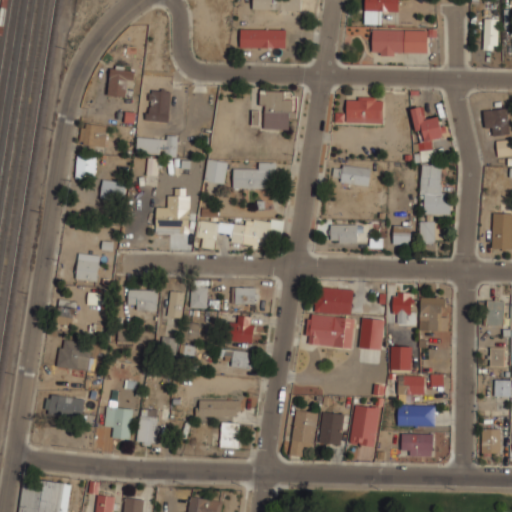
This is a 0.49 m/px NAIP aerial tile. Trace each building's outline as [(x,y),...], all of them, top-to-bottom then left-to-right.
[(252,0),(253,9),(301,10),(300,0),(287,0),(288,0),(276,0),(252,0)] [(364,0),(364,23),(382,24),(382,11),(399,11),(398,0),(364,0)] [(498,19),(484,18),(484,50),(497,50),(498,19)] [(286,30),(240,29),(240,47),(286,48),(286,30)] [(428,54),(428,37),(437,37),(437,30),(372,29),(372,53),(428,54)] [(107,94),(131,96),(133,67),(110,65),(107,94)] [(146,118),(167,121),(171,90),(149,87),(146,118)] [(288,128),(289,117),(296,117),(296,107),(294,107),(294,98),(284,98),(284,90),(260,89),(259,127),(288,128)] [(382,96),(345,96),(345,121),(382,121),(382,96)] [(411,107),(420,150),(434,147),(432,138),(445,135),(440,112),(425,115),(422,104),(411,107)] [(493,127),(492,133),(507,135),(510,109),(485,106),(483,126),(493,127)] [(108,124),(81,122),(78,143),(105,146),(108,124)] [(136,153),(177,154),(177,134),(136,134),(136,153)] [(498,157),(511,154),(511,138),(496,141),(498,157)] [(96,157),(77,154),(74,176),(94,178),(96,157)] [(157,174),(158,158),(147,157),(147,174),(157,174)] [(228,161),(207,157),(203,179),(223,183),(228,161)] [(233,187),(275,187),(275,161),(256,161),(256,169),(233,169),(233,187)] [(371,166),(335,163),(333,180),(369,184),(371,166)] [(441,192),(441,163),(420,163),(419,213),(451,213),(451,192),(441,192)] [(125,181),(102,178),(99,197),(123,200),(125,181)] [(189,187),(167,187),(167,205),(155,205),(155,231),(189,231),(189,187)] [(218,208),(201,208),(201,216),(218,216),(218,208)] [(511,248),(511,211),(492,211),(492,248),(511,248)] [(244,224),(200,219),(197,246),(214,248),(216,230),(231,232),(230,241),(268,245),(271,220),(245,218),(244,224)] [(419,219),(419,242),(435,242),(435,219),(419,219)] [(359,222),(330,222),(330,241),(359,241),(359,222)] [(393,243),(411,243),(411,222),(393,222),(393,243)] [(383,248),(383,238),(370,238),(370,247),(383,248)] [(75,277),(96,280),(99,259),(77,257),(75,277)] [(207,284),(190,284),(190,307),(207,307),(207,284)] [(305,343),(352,347),(355,315),(351,315),(353,288),(313,284),(311,311),(308,311),(305,343)] [(231,302),(250,303),(250,312),(269,312),(269,298),(258,297),(259,286),(232,285),(231,302)] [(128,309),(157,309),(157,288),(128,288),(128,309)] [(167,315),(181,316),(184,290),(170,289),(167,315)] [(412,294),(392,294),(392,322),(412,322),(412,294)] [(419,329),(444,329),(444,295),(419,295),(419,329)] [(75,300),(58,298),(55,323),(72,325),(75,300)] [(504,325),(504,299),(486,299),(486,325),(504,325)] [(229,340),(253,340),(253,314),(229,314),(229,340)] [(360,347),(382,347),(383,317),(361,316),(360,347)] [(199,340),(201,321),(182,319),(180,338),(199,340)] [(159,348),(174,351),(177,338),(162,334),(159,348)] [(91,342),(59,339),(56,365),(88,369),(91,342)] [(412,345),(390,345),(390,369),(412,369),(412,345)] [(489,365),(503,365),(503,345),(489,345),(489,365)] [(253,366),(254,351),(226,348),(224,364),(253,366)] [(425,376),(398,375),(398,393),(424,394),(425,376)] [(511,378),(494,378),(494,395),(511,395),(511,378)] [(82,415),(84,397),(47,393),(45,410),(82,415)] [(238,420),(238,400),(197,399),(197,419),(238,420)] [(379,407),(354,403),(349,442),(374,445),(379,407)] [(113,426),(111,436),(128,438),(133,408),(107,404),(104,424),(113,426)] [(398,424),(435,424),(435,404),(398,404),(398,424)] [(154,445),(159,408),(140,406),(136,442),(154,445)] [(317,411),(296,407),(288,453),(300,455),(301,444),(312,446),(317,411)] [(345,413),(322,410),(319,442),(342,444),(345,413)] [(240,421),(221,421),(221,447),(240,447),(240,421)] [(501,426),(481,426),(481,454),(501,454),(501,426)] [(435,432),(401,432),(401,454),(435,454),(435,432)] [(17,511),(65,511),(70,481),(23,474),(17,511)] [(94,511),(112,511),(115,495),(98,492),(94,511)] [(219,511),(222,499),(190,494),(186,511),(219,511)] [(122,511),(141,511),(143,498),(124,496),(122,511)]
